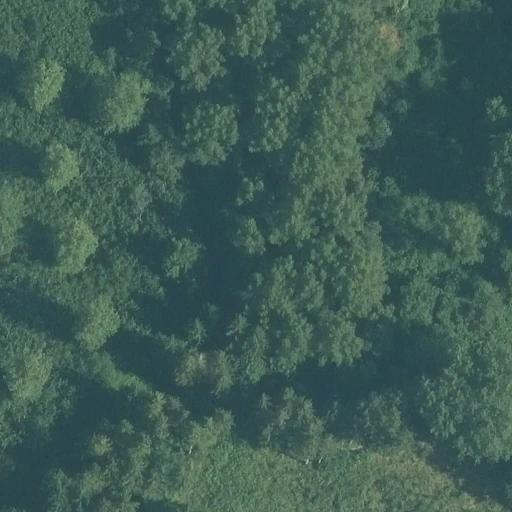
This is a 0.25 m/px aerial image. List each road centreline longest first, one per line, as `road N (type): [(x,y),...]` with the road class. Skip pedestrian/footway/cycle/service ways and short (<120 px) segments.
road 1 (track): [(372,432),(222,348),(212,205),(154,0)]
road 2 (track): [(503,511),(372,432)]
